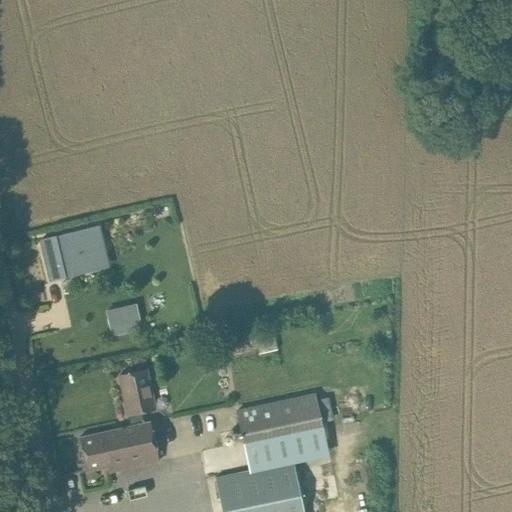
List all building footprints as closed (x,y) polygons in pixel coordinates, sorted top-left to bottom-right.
[(91,227),(40,240),(50,280),(101,267),(91,227)] [(136,303),(106,311),(110,328),(140,321),(136,303)] [(261,352),(278,349),(275,332),(257,335),(261,352)] [(119,375),(130,426),(143,423),(141,411),(155,408),(146,369),(119,375)] [(237,410),(244,441),(321,424),(315,393),(237,410)] [(151,421),(143,423),(130,426),(80,437),(87,471),(108,466),(109,471),(135,466),(160,461),(151,421)] [(223,511),(304,511),(293,460),(215,476),(223,511)]
